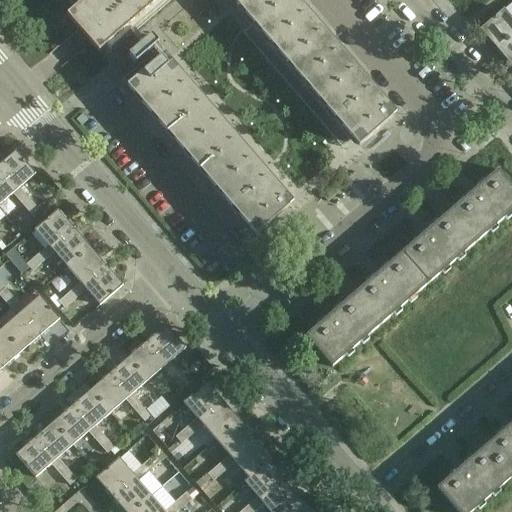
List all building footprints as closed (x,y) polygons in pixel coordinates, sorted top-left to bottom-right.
[(84,37),(99,54),(161,0),(86,0),(67,17),(84,37)] [(232,0),(267,40),(256,49),(302,101),(334,138),(344,129),(348,126),(357,136),(353,139),(360,148),(374,135),(394,118),(291,0),(232,0)] [(511,18),(505,10),(482,30),(481,31),(488,39),(490,46),(496,48),(497,49),(511,36),(511,18)] [(511,36),(497,49),(498,51),(500,58),(507,61),(511,67),(511,36)] [(257,237),(290,207),(186,87),(197,77),(180,57),(172,64),(157,46),(159,45),(152,37),(129,57),(136,65),(147,55),(155,64),(143,75),(128,88),(257,237)] [(15,195),(25,207),(32,201),(22,189),(37,176),(18,153),(0,168),(0,170),(18,192),(15,195)] [(0,208),(15,195),(18,192),(0,170),(0,208)] [(451,213),(478,244),(511,214),(511,186),(499,171),(451,213)] [(41,211),(32,201),(25,207),(34,217),(38,214),(41,211)] [(52,251),(75,231),(58,212),(36,232),(49,247),(52,251)] [(478,244),(451,213),(402,254),(429,285),(478,244)] [(43,264),(55,254),(68,269),(91,250),(75,231),(52,251),(49,247),(37,257),(43,264)] [(84,288),(107,268),(91,250),(68,269),(81,284),(84,288)] [(429,285),(402,254),(354,296),(381,327),(429,285)] [(43,264),(37,257),(28,266),(31,269),(34,272),(43,264)] [(123,288),(107,268),(84,288),(81,284),(69,295),(75,302),(87,291),(101,307),(123,288)] [(68,270),(58,277),(63,284),(53,291),(59,298),(79,284),(68,270)] [(0,296),(9,306),(16,300),(6,289),(3,292),(0,289),(0,296)] [(75,302),(69,295),(60,303),(66,310),(75,302)] [(354,296),(306,337),(333,368),(381,327),(354,296)] [(41,337),(41,336),(60,320),(41,297),(25,311),(16,300),(9,306),(18,317),(22,314),(41,337)] [(22,353),(41,337),(22,314),(18,317),(3,330),(22,353)] [(165,369),(174,380),(181,374),(175,367),(190,353),(195,348),(184,335),(179,340),(168,327),(149,343),(168,366),(165,369)] [(0,332),(0,365),(3,369),(22,353),(3,330),(0,332)] [(165,369),(168,366),(149,343),(130,359),(149,382),(165,369)] [(149,382),(130,359),(111,375),(130,398),(127,401),(136,412),(143,406),(134,395),(149,382)] [(190,385),(181,374),(174,380),(183,390),(186,388),(190,385)] [(111,375),(92,392),(111,414),(127,401),(130,398),(111,375)] [(201,423),(223,403),(207,384),(185,403),(198,419),(187,428),(193,435),(204,426),(201,423)] [(92,392),(74,408),(93,431),(89,433),(98,444),(105,438),(96,428),(111,414),(92,392)] [(240,422),(223,403),(201,423),(204,426),(217,441),(240,422)] [(153,417),(143,406),(136,412),(146,423),(149,420),(153,417)] [(89,433),(93,431),(74,408),(55,424),(74,447),(89,433)] [(256,441),(240,422),(217,441),(230,457),(219,466),(225,473),(235,464),(233,460),(256,441)] [(51,466),(61,477),(68,470),(59,460),(74,447),(55,424),(36,440),(55,463),(51,466)] [(511,424),(485,448),(511,478),(511,424)] [(193,435),(187,428),(176,438),(182,445),(193,435)] [(114,448),(105,438),(98,444),(107,454),(92,466),(100,475),(118,460),(114,456),(110,451),(114,448)] [(51,466),(55,463),(36,440),(17,457),(36,479),(51,466)] [(249,480),(268,464),(273,460),(256,441),(233,460),(235,464),(249,480)] [(511,478),(485,448),(437,490),(456,511),(474,511),(511,478)] [(156,456),(145,465),(151,472),(166,459),(163,455),(159,459),(156,456)] [(140,482),(151,472),(145,465),(134,475),(120,459),(111,466),(99,477),(97,478),(114,498),(137,478),(140,482)] [(257,511),(265,506),(262,502),(285,483),(268,464),(249,480),(246,483),(259,499),(248,509),(251,511),(257,511)] [(225,473),(219,466),(208,475),(211,479),(214,482),(225,473)] [(77,481),(68,470),(61,477),(70,487),(74,484),(77,481)] [(208,475),(207,475),(197,483),(201,488),(211,479),(208,475)] [(140,482),(137,478),(114,498),(126,511),(135,511),(153,497),(140,482)] [(262,502),(265,506),(269,511),(288,511),(301,501),(285,483),(262,502)] [(177,503),(183,510),(194,501),(188,494),(177,503)] [(180,511),(183,510),(177,503),(166,511),(165,511),(153,497),(135,511),(180,511)] [(309,511),(301,501),(288,511),(309,511)]
